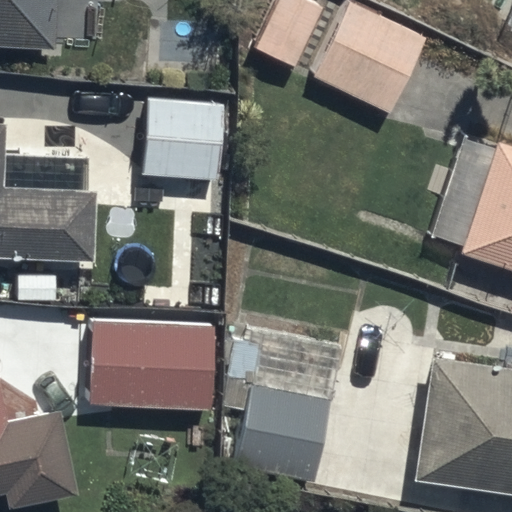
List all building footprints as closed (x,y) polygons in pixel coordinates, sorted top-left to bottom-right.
[(0,0),(0,32),(41,34),(42,0),(0,0)] [(348,5),(312,81),(387,117),(423,42),(348,5)] [(215,100),(136,95),(134,168),(213,171),(215,100)] [(0,119),(0,242),(79,245),(84,123),(0,119)] [(511,132),(487,125),(451,239),(511,257),(511,132)] [(204,322),(85,317),(84,399),(201,403),(204,322)] [(511,355),(426,343),(408,466),(511,481),(511,355)] [(321,385),(242,370),(226,455),(305,470),(321,385)] [(0,492),(67,479),(50,394),(0,403),(0,492)]
